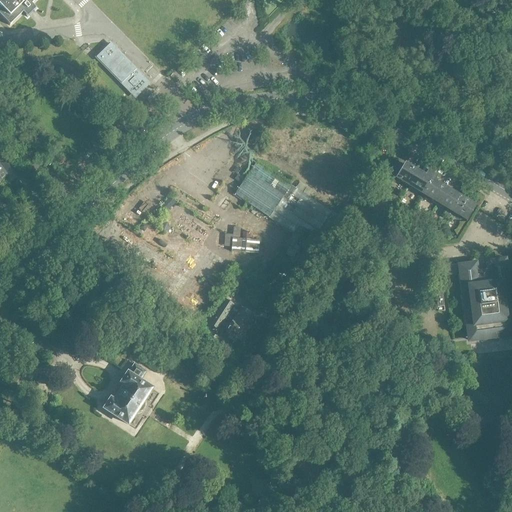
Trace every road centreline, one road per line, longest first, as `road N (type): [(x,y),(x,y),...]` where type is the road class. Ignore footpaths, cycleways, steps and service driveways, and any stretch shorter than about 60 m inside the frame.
road 1 (tertiary): [(511,200),(396,127),(329,103),(251,101),(189,121)]
road 2 (track): [(174,473),(214,414),(249,395),(268,408),(284,451),(303,462),(308,482),(299,511)]
road 3 (residential): [(66,191),(170,90)]
road 4 (tertiary): [(189,121),(86,209)]
